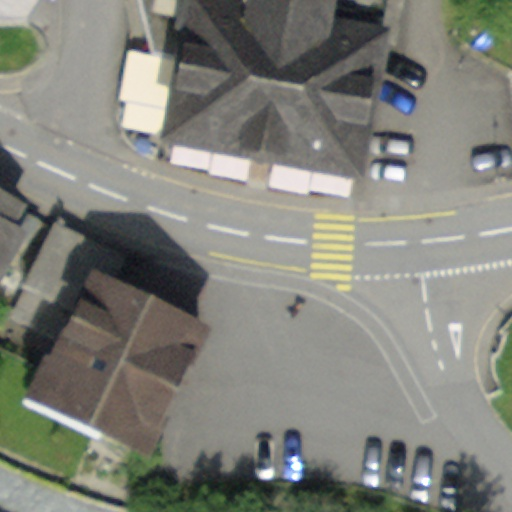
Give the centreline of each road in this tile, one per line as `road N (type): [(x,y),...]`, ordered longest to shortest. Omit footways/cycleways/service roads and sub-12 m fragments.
road 1 (primary): [(63,172),(161,212),(248,235),(414,243)]
road 2 (residential): [(511,470),(458,401),(414,243)]
road 3 (residential): [(63,172),(88,65),(92,0)]
